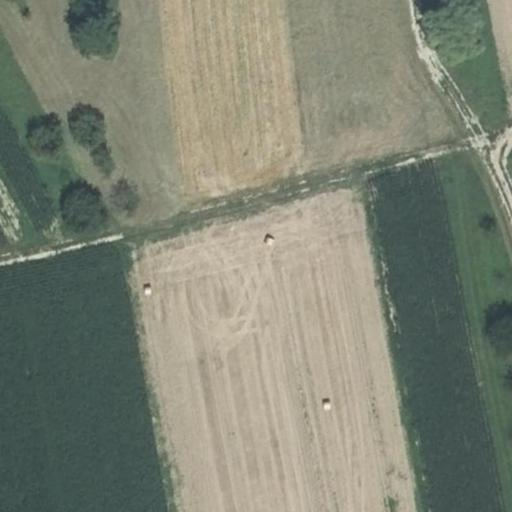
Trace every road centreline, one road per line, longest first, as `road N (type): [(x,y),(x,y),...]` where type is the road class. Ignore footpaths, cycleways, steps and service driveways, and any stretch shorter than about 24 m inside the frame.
road 1 (track): [(0,261),(511,132)]
road 2 (track): [(490,138),(454,97),(427,40),(422,0)]
